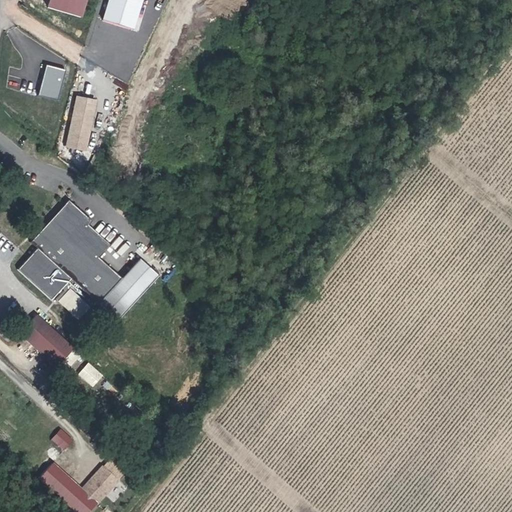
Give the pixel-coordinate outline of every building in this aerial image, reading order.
[(79,9),(81,0),(46,0),(47,0),(79,9)] [(136,0),(105,0),(102,12),(131,20),(136,0)] [(59,89),(66,61),(47,56),(39,84),(59,89)] [(79,87),(66,136),(86,141),(98,92),(79,87)] [(93,215),(70,194),(32,234),(39,240),(19,261),(52,292),(63,280),(66,282),(57,291),(81,314),(92,301),(66,277),(72,271),(121,317),(161,275),(138,253),(121,273),(99,252),(77,232),(89,218),(93,215)] [(112,238),(90,218),(77,232),(99,252),(112,238)] [(44,314),(27,332),(63,366),(80,348),(44,314)] [(61,429),(52,438),(64,450),(73,440),(61,429)] [(56,463),(42,478),(79,511),(90,511),(121,479),(107,466),(85,490),(56,463)]
